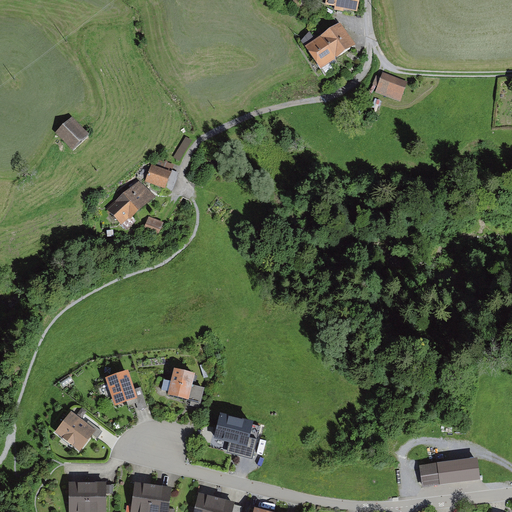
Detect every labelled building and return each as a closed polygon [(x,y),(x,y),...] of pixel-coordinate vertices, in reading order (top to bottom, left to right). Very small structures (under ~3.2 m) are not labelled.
[(354,0),(324,0),(324,7),(334,8),(333,14),(352,17),(354,0)] [(352,48),(337,25),(304,48),(320,70),(352,48)] [(403,81),(377,73),(371,92),(397,100),(403,81)] [(86,138),(71,122),(57,135),(71,151),(86,138)] [(164,169),(144,163),(139,180),(159,186),(164,169)] [(145,200),(132,182),(108,199),(111,203),(101,211),(111,224),(122,216),(123,217),(145,200)] [(150,222),(138,216),(134,224),(146,230),(150,222)] [(190,374),(170,368),(162,394),(182,400),(190,374)] [(122,373),(100,380),(109,406),(131,399),(122,373)] [(202,396),(206,380),(195,378),(191,393),(202,396)] [(88,433),(63,412),(48,430),(73,451),(88,433)] [(248,447),(254,420),(220,412),(214,438),(248,447)] [(475,460),(416,466),(418,488),(477,482),(475,460)] [(106,511),(106,483),(69,483),(69,511),(106,511)] [(167,511),(171,488),(135,483),(130,511),(167,511)] [(231,511),(234,503),(200,493),(194,511),(231,511)]
